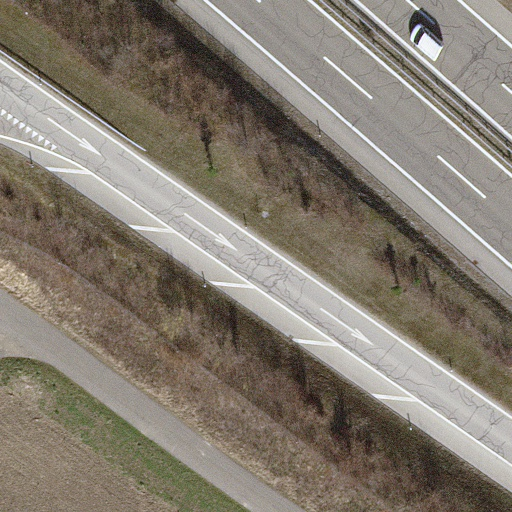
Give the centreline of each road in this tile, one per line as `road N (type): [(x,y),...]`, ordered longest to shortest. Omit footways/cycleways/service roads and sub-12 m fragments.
road 1 (motorway): [(30,112),(511,446)]
road 2 (track): [(288,511),(0,313)]
road 3 (motorway): [(255,0),(511,223)]
road 4 (motorway): [(511,87),(412,0)]
